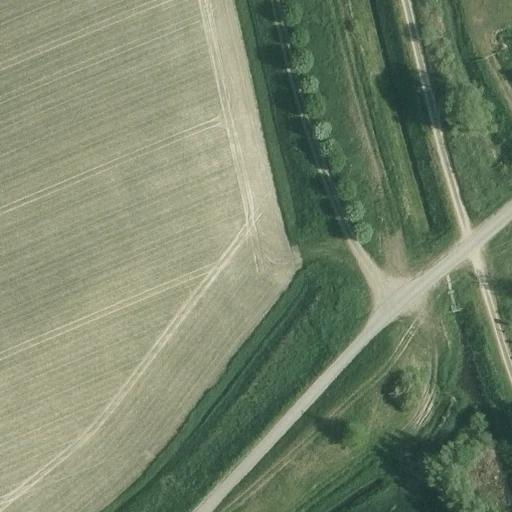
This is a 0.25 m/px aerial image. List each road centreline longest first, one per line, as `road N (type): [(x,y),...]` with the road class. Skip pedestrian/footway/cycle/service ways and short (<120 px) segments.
road 1 (unclassified): [(206,511),(393,306),(511,207)]
road 2 (track): [(274,0),(313,142),(348,232),(393,306)]
